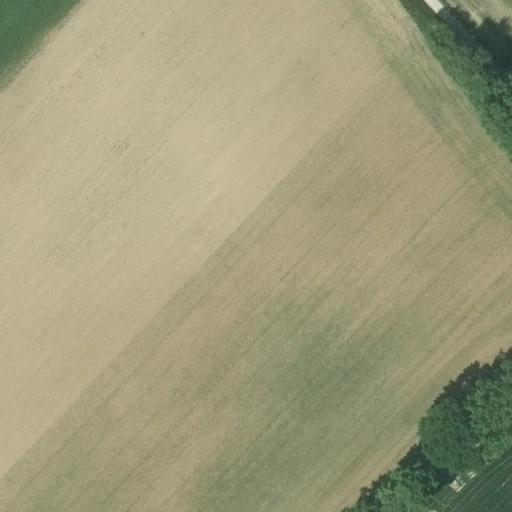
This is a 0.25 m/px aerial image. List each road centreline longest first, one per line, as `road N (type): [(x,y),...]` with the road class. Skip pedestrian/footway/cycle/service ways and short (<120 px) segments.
road 1 (unclassified): [(407,511),(511,410)]
road 2 (unclassified): [(511,91),(426,0)]
